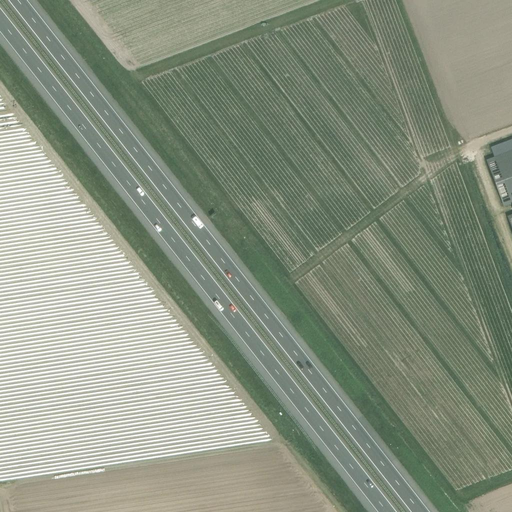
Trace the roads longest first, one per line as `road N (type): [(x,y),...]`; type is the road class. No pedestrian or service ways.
road 1 (motorway): [(420,511),(17,0)]
road 2 (motorway): [(0,19),(386,511)]
